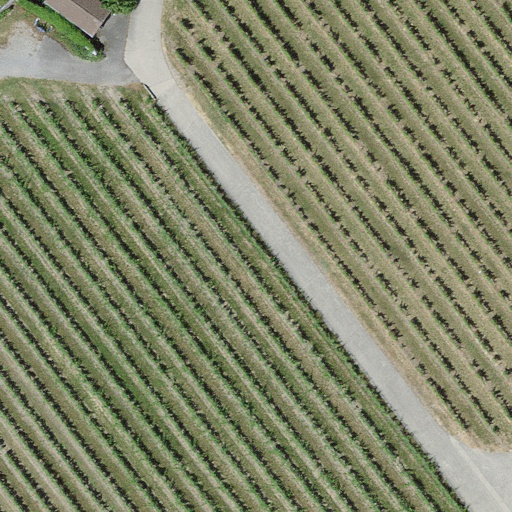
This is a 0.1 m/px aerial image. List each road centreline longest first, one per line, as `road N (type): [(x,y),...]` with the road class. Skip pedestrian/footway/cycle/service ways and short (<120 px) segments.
road 1 (track): [(511,479),(479,502),(163,89)]
road 2 (track): [(147,61),(107,68),(0,63)]
